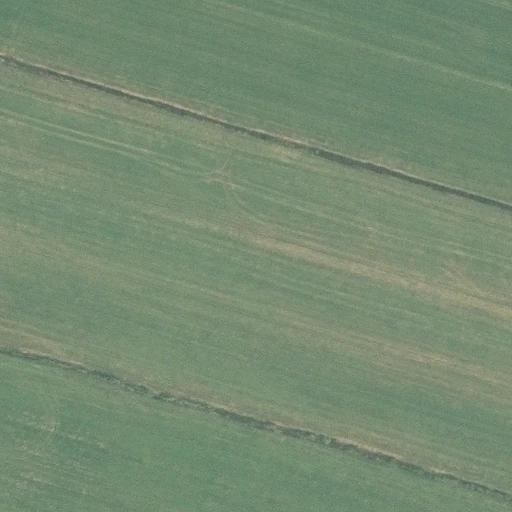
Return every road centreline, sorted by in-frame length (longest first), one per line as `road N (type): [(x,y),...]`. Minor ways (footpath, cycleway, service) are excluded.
road 1 (unclassified): [(0,112),(72,85),(144,36),(225,18),(312,26),(511,87)]
road 2 (residential): [(511,416),(299,351)]
